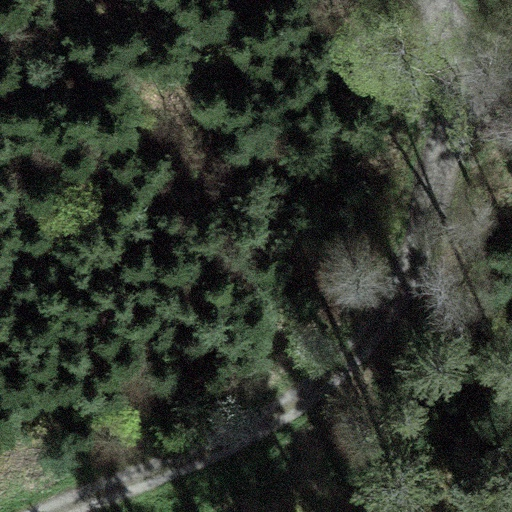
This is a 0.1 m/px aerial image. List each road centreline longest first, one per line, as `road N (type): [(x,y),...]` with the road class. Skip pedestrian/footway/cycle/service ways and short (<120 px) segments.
road 1 (track): [(48,511),(242,433),(346,366),(384,328),(411,284),(437,199),(448,28)]
road 2 (track): [(511,108),(427,0)]
